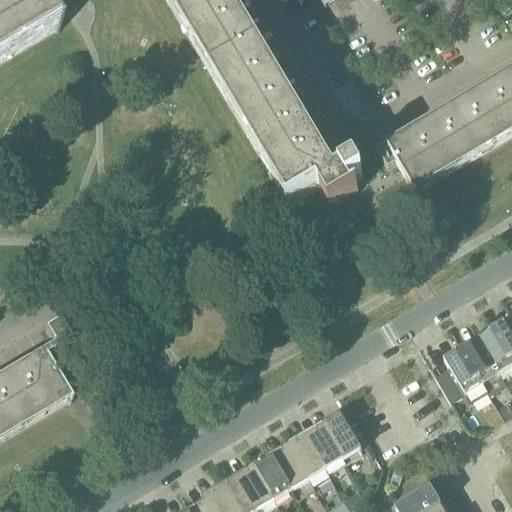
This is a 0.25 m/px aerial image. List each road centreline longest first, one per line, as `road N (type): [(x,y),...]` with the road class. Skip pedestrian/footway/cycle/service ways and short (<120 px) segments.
road 1 (residential): [(200,441),(511,263)]
road 2 (residential): [(511,48),(353,135),(268,0)]
road 3 (residential): [(200,441),(108,277),(0,341)]
road 4 (residential): [(87,511),(200,441)]
